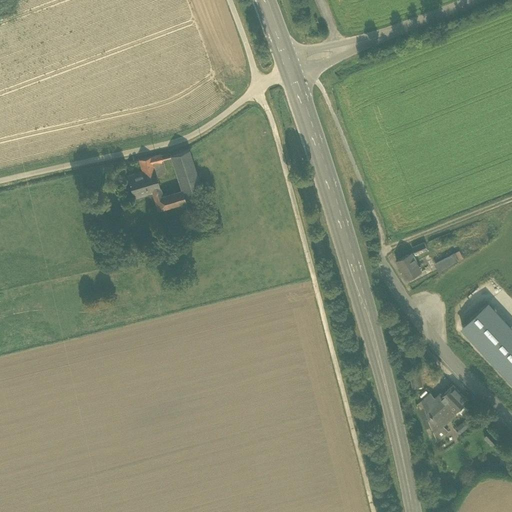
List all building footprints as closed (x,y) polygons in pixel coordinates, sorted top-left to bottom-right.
[(183,188),(184,191),(200,186),(189,149),(170,155),(181,189),(183,188)] [(153,193),(157,209),(169,207),(166,194),(162,195),(154,163),(163,161),(161,154),(139,159),(141,171),(139,171),(145,195),(153,193)] [(127,174),(133,198),(145,195),(139,171),(127,174)] [(181,189),(166,194),(169,207),(187,202),(184,191),(183,188),(181,189)] [(425,241),(413,246),(416,255),(428,250),(425,241)] [(422,272),(417,261),(413,252),(396,260),(407,280),(422,272)] [(455,253),(448,257),(452,265),(459,261),(455,253)] [(440,271),(452,265),(448,257),(436,264),(440,271)] [(511,327),(489,303),(462,328),(511,381),(511,327)] [(409,372),(412,389),(423,386),(419,370),(409,372)] [(431,426),(437,442),(448,432),(442,425),(459,409),(465,404),(468,401),(453,385),(443,394),(441,392),(438,395),(435,398),(430,392),(421,401),(424,407),(431,426)] [(468,408),(465,404),(459,409),(463,413),(468,408)] [(431,426),(424,407),(418,409),(426,428),(431,426)] [(456,428),(460,432),(471,423),(468,419),(456,428)] [(492,447),(495,444),(486,435),(483,438),(492,447)]
